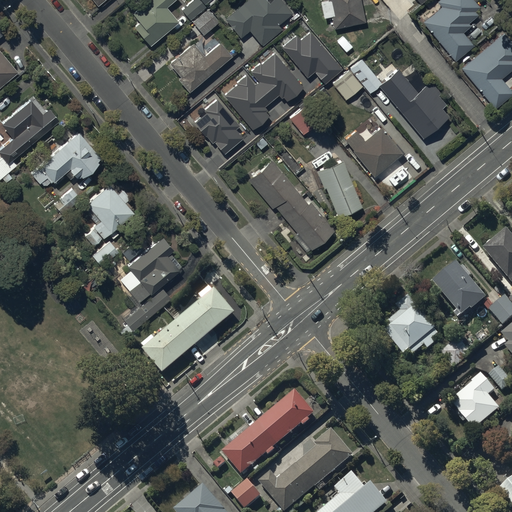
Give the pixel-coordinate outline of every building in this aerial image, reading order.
[(165,5),(171,0),(145,0),(131,12),(139,21),(133,25),(149,44),(177,20),(165,5)] [(189,19),(205,6),(203,3),(200,0),(191,0),(181,9),(189,19)] [(240,36),(248,29),(261,44),(281,28),(277,24),(291,12),(281,0),(269,0),(268,1),(266,0),(245,0),(224,18),(240,36)] [(323,0),(319,1),(322,16),(330,14),(333,27),(364,20),(359,0),(323,0)] [(470,25),(467,22),(477,14),(474,10),(479,6),(474,0),(436,0),(440,5),(421,21),(454,60),(473,45),(462,31),(470,25)] [(207,8),(192,21),(203,34),(218,21),(207,8)] [(511,92),(511,90),(501,77),(511,67),(511,41),(503,31),(460,67),(494,108),(511,92)] [(168,62),(179,75),(177,78),(188,90),(230,54),(219,41),(203,55),(192,42),(168,62)] [(347,46),(337,54),(344,63),(354,55),(347,46)] [(0,84),(17,71),(0,51),(0,84)] [(361,58),(348,68),(362,84),(368,92),(381,82),(361,58)] [(331,82),(345,98),(362,84),(348,68),(331,82)] [(382,86),(423,134),(447,114),(440,106),(448,100),(430,79),(416,90),(400,72),(382,86)] [(202,122),(212,133),(243,107),(243,106),(251,99),(261,110),(281,93),(265,75),(256,83),(247,73),(231,86),(226,80),(218,87),(218,86),(193,108),(204,120),(202,122)] [(3,144),(13,156),(57,119),(47,106),(44,109),(33,96),(30,99),(29,98),(0,122),(0,123),(11,136),(3,144)] [(267,109),(252,122),(262,135),(284,117),(277,109),(270,114),(267,109)] [(395,156),(396,157),(403,151),(395,142),(394,143),(379,125),(371,132),(365,125),(357,131),(355,129),(344,138),(352,148),(351,149),(373,175),(395,156)] [(38,164),(52,180),(67,167),(76,176),(79,173),(80,175),(101,157),(77,130),(38,164)] [(280,213),(301,196),(270,159),(247,178),(271,207),(273,205),(280,213)] [(342,159),(316,170),(323,187),(325,187),(336,215),(361,205),(342,159)] [(0,176),(9,169),(2,161),(0,162),(0,176)] [(92,225),(102,237),(109,231),(110,231),(133,211),(124,201),(129,196),(122,188),(116,192),(107,182),(84,202),(99,219),(92,225)] [(71,186),(51,201),(57,209),(77,194),(71,186)] [(308,190),(302,195),(307,201),(313,196),(308,190)] [(307,203),(301,196),(280,213),(296,232),(292,235),(306,251),(309,248),(310,249),(333,229),(309,200),(307,203)] [(511,235),(507,230),(483,249),(511,284),(511,235)] [(119,278),(137,300),(148,291),(149,293),(178,268),(165,253),(172,248),(161,235),(126,264),(130,269),(119,278)] [(117,251),(109,240),(91,254),(100,265),(117,251)] [(456,263),(433,282),(461,316),(470,309),(472,310),(486,298),(456,263)] [(170,298),(161,287),(123,319),(132,330),(170,298)] [(176,322),(196,346),(235,314),(215,290),(176,322)] [(409,296),(396,306),(401,312),(387,323),(391,328),(385,332),(404,356),(409,351),(413,355),(425,346),(428,350),(435,344),(431,340),(438,335),(434,331),(435,330),(409,296)] [(511,305),(505,297),(489,310),(503,326),(511,319),(511,305)] [(142,350),(162,374),(196,346),(176,322),(142,350)] [(511,325),(501,334),(509,343),(505,347),(511,355),(511,325)] [(467,333),(441,352),(447,360),(444,362),(450,370),(452,368),(454,369),(472,354),(470,352),(478,346),(467,333)] [(511,382),(499,367),(489,375),(502,391),(511,382)] [(495,391),(481,375),(472,382),(473,384),(451,402),(459,412),(456,414),(463,423),(465,421),(473,431),(499,410),(488,396),(495,391)] [(295,392),(259,423),(278,445),(302,425),(304,427),(310,422),(308,420),(315,415),(295,392)] [(278,445),(259,423),(222,453),(241,476),(267,455),(268,457),(275,451),(273,449),(278,445)] [(317,448),(297,465),(316,487),(353,456),(332,430),(315,444),(317,448)] [(286,511),(316,487),(297,465),(278,481),(271,473),(259,483),(283,511),(286,511)] [(352,474),(335,489),(340,496),(321,511),(376,511),(387,503),(371,485),(365,490),(352,474)] [(511,479),(508,483),(506,482),(501,486),(502,488),(499,490),(511,505),(511,479)] [(247,481),(232,494),(245,510),(261,497),(247,481)] [(225,511),(204,486),(174,511),(225,511)]
